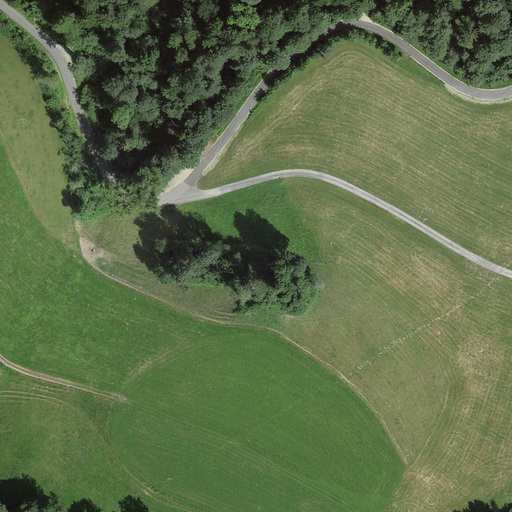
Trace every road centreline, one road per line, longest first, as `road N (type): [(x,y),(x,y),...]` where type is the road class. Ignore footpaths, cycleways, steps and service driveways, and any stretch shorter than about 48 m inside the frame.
road 1 (track): [(0,3),(57,55),(91,141),(124,195),(162,200),(311,173),(511,274)]
road 2 (track): [(365,25),(333,27),(282,64),(177,198)]
road 3 (track): [(511,90),(484,94),(459,86),(365,25)]
road 4 (track): [(122,400),(0,361)]
